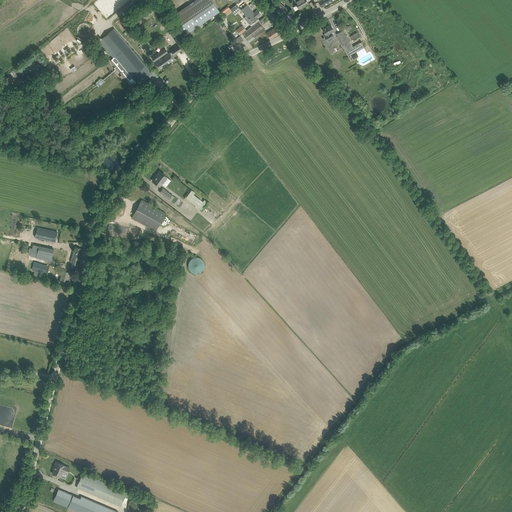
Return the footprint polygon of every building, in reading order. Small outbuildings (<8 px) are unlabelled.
[(196,0),(173,16),(185,34),(219,11),(211,0),(196,0)] [(294,0),(296,2),(300,9),(309,3),(307,0),(294,0)] [(273,5),(270,9),(275,13),(278,9),(284,14),(288,9),(278,1),(274,6),(273,5)] [(131,18),(130,19),(137,27),(139,26),(156,9),(155,9),(159,5),(156,2),(152,5),(151,4),(144,11),(142,8),(131,18)] [(243,8),(241,10),(252,23),(257,19),(256,17),(260,14),(257,11),(254,14),(247,5),(243,8)] [(233,12),(226,17),(228,19),(232,24),(233,26),(234,25),(238,22),(237,20),(236,21),(232,16),(237,13),(235,10),(236,10),(234,8),(232,10),(233,12)] [(224,16),(221,18),(230,32),(232,30),(226,21),(225,19),(226,17),(224,16)] [(247,30),(243,34),(244,35),(245,36),(248,40),(253,36),(255,38),(265,30),(264,28),(262,25),(265,23),(262,19),(259,21),(256,23),(247,30)] [(331,24),(323,29),(326,33),(326,34),(325,35),(328,41),(335,37),(332,32),(334,30),(334,29),(331,24)] [(246,29),(242,25),(236,30),(240,35),(246,29)] [(278,26),(274,28),(267,33),(270,39),(282,31),(278,26)] [(121,63),(135,80),(138,84),(151,72),(114,28),(101,39),(98,42),(110,55),(111,55),(113,57),(111,59),(116,66),(121,63)] [(174,59),(172,56),(173,54),(174,55),(187,46),(174,28),(169,31),(178,44),(170,50),(171,52),(169,53),(165,48),(151,57),(159,69),(174,59)] [(344,30),(337,34),(343,45),(344,47),(351,43),(350,41),(344,30)] [(240,35),(231,43),(234,47),(235,46),(240,42),(243,40),(242,37),(240,35)] [(361,42),(353,46),(353,47),(356,52),(364,47),(361,42)] [(152,181),(156,184),(160,186),(167,177),(160,171),(152,181)] [(163,188),(160,192),(169,199),(171,201),(174,197),(172,195),(163,188)] [(194,194),(189,200),(192,202),(191,203),(195,206),(195,205),(199,208),(203,202),(194,194)] [(165,213),(146,202),(142,200),(132,218),(155,231),(165,213)] [(57,232),(52,231),(37,227),(35,237),(55,241),(57,232)] [(30,248),(29,254),(32,254),(31,257),(51,261),(52,259),(54,250),(34,246),(34,249),(30,248)] [(71,260),(70,267),(71,267),(76,268),(82,248),(75,247),(74,251),(73,251),(71,260)] [(189,263),(188,264),(188,266),(189,268),(189,269),(190,270),(191,271),(192,272),(194,273),(195,273),(197,273),(198,273),(199,273),(200,273),(201,272),(202,271),(203,270),(204,269),(204,268),(205,266),(205,264),(204,263),(203,261),(202,259),(201,258),(200,258),(198,257),(197,257),(195,257),(194,258),(192,258),(191,259),(190,260),(189,261),(189,262),(189,263)] [(35,262),(33,270),(39,272),(41,264),(35,262)] [(70,272),(65,271),(62,271),(60,282),(67,284),(70,272)] [(56,462),(54,466),(56,466),(53,473),(60,477),(63,471),(68,474),(70,468),(65,466),(65,465),(56,462)] [(77,487),(81,489),(121,506),(127,492),(83,473),(77,487)] [(58,489),(53,501),(68,507),(79,511),(118,511),(81,495),(80,498),(73,495),(58,489)] [(146,506),(146,504),(145,502),(145,500),(144,499),(143,498),(141,496),(140,496),(139,495),(137,495),(134,496),(133,496),(132,497),(130,498),(129,499),(128,501),(128,503),(128,505),(128,506),(129,508),(129,509),(131,511),(132,511),(141,511),(142,511),(143,510),(144,509),(145,507),(146,506)]
